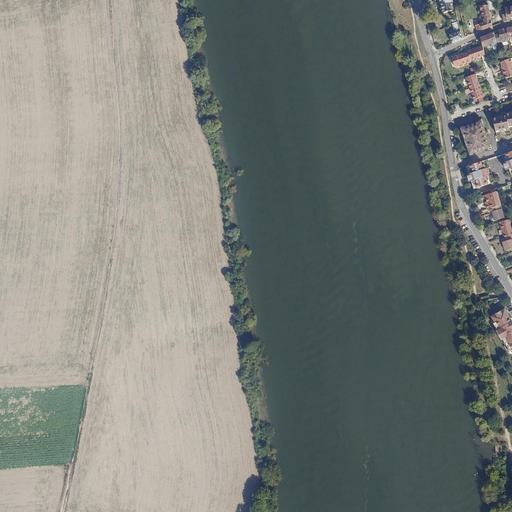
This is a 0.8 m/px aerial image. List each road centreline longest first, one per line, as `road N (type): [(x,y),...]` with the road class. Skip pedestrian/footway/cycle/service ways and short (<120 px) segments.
road 1 (track): [(112,0),(123,147),(63,511)]
road 2 (residential): [(511,292),(462,210),(452,166)]
